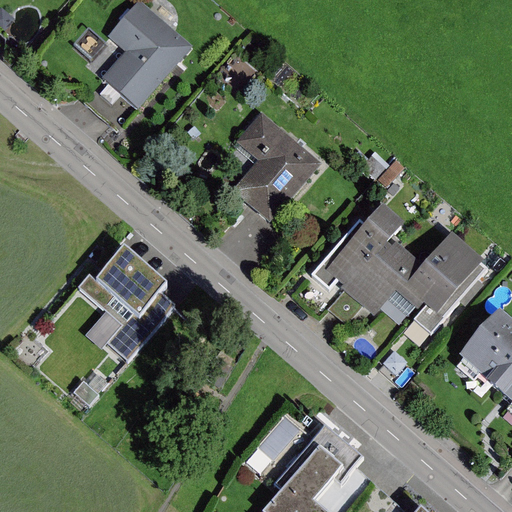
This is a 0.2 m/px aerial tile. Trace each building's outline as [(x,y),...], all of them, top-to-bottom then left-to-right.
[(199,46),(147,0),(144,0),(113,35),(132,51),(89,99),(124,130),(199,46)] [(319,170),(262,117),(236,146),(256,164),(231,192),(269,226),(319,170)] [(366,225),(360,221),(311,276),(329,291),(338,280),(347,289),(330,307),(340,316),(348,325),(364,307),(374,316),(387,302),(416,324),(431,336),(488,270),(451,239),(407,286),(409,263),(388,246),(404,229),(379,208),(366,225)] [(107,351),(130,370),(155,340),(145,331),(168,305),(126,270),(104,296),(91,285),(79,299),(121,334),(107,351)] [(511,325),(497,313),(458,358),(509,401),(511,404),(511,325)] [(331,433),(261,511),(329,511),(370,466),(331,433)]
